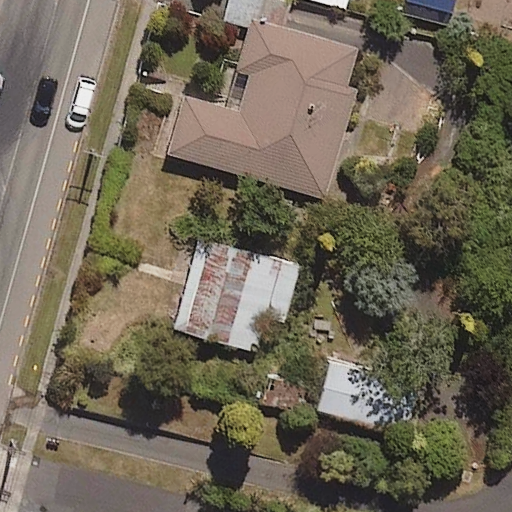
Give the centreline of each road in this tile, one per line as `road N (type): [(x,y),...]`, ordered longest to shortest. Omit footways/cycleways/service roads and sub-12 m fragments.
road 1 (residential): [(0,409),(443,511)]
road 2 (secondary): [(44,0),(0,161)]
